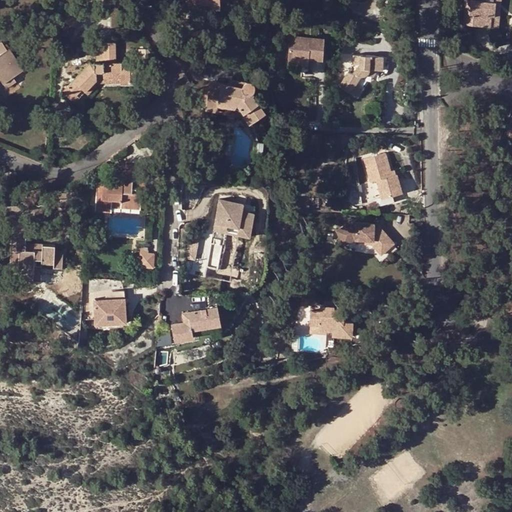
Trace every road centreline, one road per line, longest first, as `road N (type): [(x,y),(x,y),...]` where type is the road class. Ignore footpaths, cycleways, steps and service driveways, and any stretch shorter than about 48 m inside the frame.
road 1 (residential): [(511,346),(451,320),(434,292),(426,0)]
road 2 (residential): [(0,155),(45,169),(82,167),(137,127),(171,86),(167,58),(131,0)]
road 3 (unknown): [(164,94),(179,137),(173,293)]
